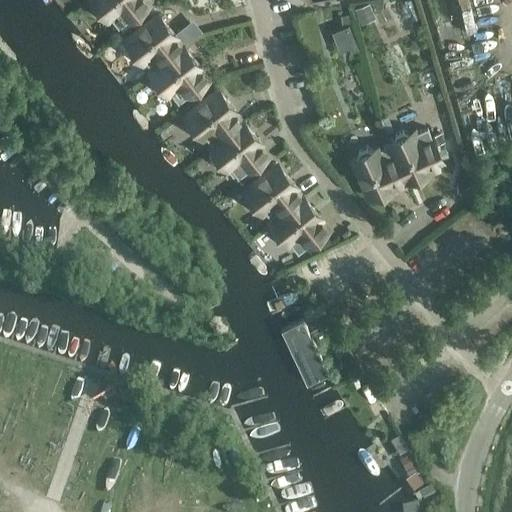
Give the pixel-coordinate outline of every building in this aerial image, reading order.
[(94,0),(94,4),(99,11),(105,12),(108,16),(110,14),(119,25),(148,2),(146,0),(94,0)] [(151,70),(185,44),(184,43),(182,45),(175,35),(176,33),(159,12),(126,38),(129,42),(129,48),(134,54),(140,55),(143,59),(145,57),(153,68),(151,69),(151,70)] [(336,49),(356,47),(354,25),(334,27),(336,49)] [(185,44),(151,70),(154,73),(153,80),(158,86),(165,87),(168,91),(170,89),(179,100),(208,77),(199,66),(201,65),(185,44)] [(211,145),(244,119),(242,120),(234,110),(236,109),(219,87),(186,113),(189,117),(188,123),(193,130),(200,131),(203,135),(205,133),(213,143),(211,145)] [(244,119),(211,145),(214,149),(213,155),(218,161),(225,162),(227,166),(230,164),(238,175),(268,152),(259,141),(261,140),(244,119)] [(389,140),(407,178),(431,168),(430,165),(443,160),(428,126),(415,131),(414,129),(409,131),(403,129),(396,132),(393,138),(389,140)] [(406,179),(407,178),(389,140),(390,143),(378,148),(377,146),(373,147),(367,145),(359,149),(357,155),(353,157),(370,195),(395,184),(394,182),(405,177),(406,179)] [(271,220),(304,194),(303,194),(302,195),(294,185),(296,184),(279,162),(246,188),(249,192),(248,199),(253,205),(259,206),(262,210),(265,208),(273,218),(270,220),(271,220)] [(304,194),(271,220),(273,224),(273,230),(278,236),(284,237),(287,241),(289,240),(298,251),(327,228),(318,217),(320,215),(304,194)] [(315,314),(283,329),(313,397),(349,379),(315,314)] [(409,478),(422,472),(414,455),(401,461),(409,478)]
